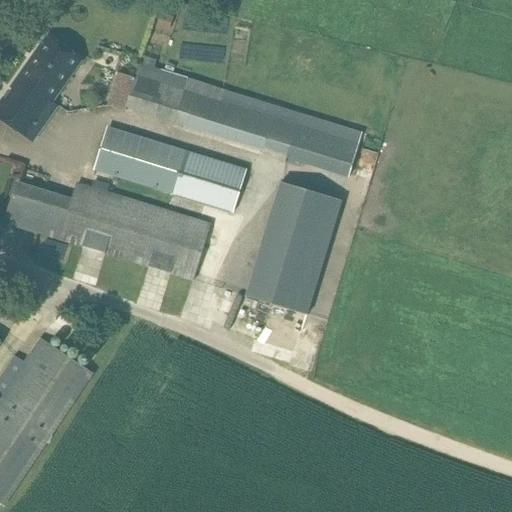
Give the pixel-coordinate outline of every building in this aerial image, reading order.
[(161,15),(157,26),(168,30),(172,19),(161,15)] [(47,36),(0,103),(0,120),(27,139),(83,61),(47,36)] [(142,58),(140,64),(155,68),(157,63),(142,58)] [(119,74),(109,105),(127,110),(128,107),(136,79),(119,74)] [(198,82),(185,127),(306,165),(320,120),(198,82)] [(95,171),(235,213),(249,169),(108,126),(95,171)] [(286,181),(257,297),(319,313),(348,196),(286,181)] [(5,223),(193,281),(210,225),(78,184),(72,201),(17,184),(5,223)] [(0,503),(5,507),(93,376),(68,358),(41,340),(30,357),(26,363),(14,355),(0,376),(0,503)]
